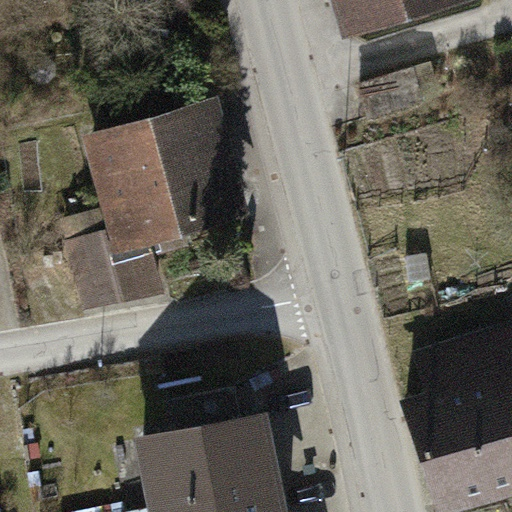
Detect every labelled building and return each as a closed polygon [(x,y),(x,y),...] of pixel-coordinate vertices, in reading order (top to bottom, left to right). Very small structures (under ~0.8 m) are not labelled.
[(89,59),(136,53),(133,26),(85,31),(89,59)] [(364,85),(373,116),(424,101),(414,69),(364,85)] [(215,109),(96,141),(112,199),(115,198),(126,238),(108,243),(106,234),(71,243),(88,307),(160,288),(151,254),(190,244),(184,222),(241,207),(215,109)] [(441,397),(410,406),(442,504),(504,488),(511,485),(511,336),(429,363),(441,397)] [(148,437),(161,506),(277,483),(263,414),(245,417),(239,386),(168,401),(174,432),(148,437)] [(282,511),(277,483),(161,506),(162,511),(282,511)]
